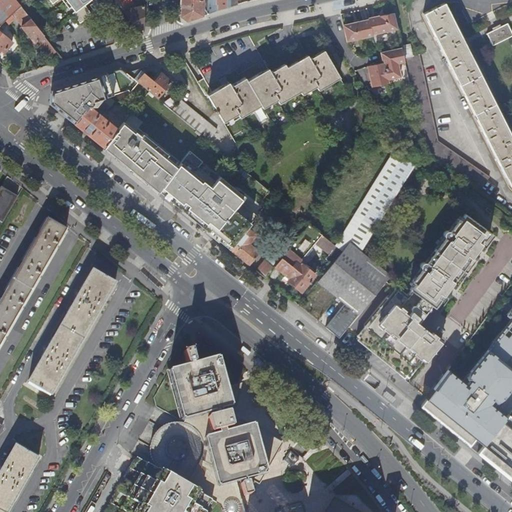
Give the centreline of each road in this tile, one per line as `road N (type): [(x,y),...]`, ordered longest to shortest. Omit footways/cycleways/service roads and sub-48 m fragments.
road 1 (primary): [(505,511),(210,269)]
road 2 (primary): [(210,269),(10,107)]
road 3 (residential): [(194,293),(66,511)]
road 4 (primary): [(0,134),(194,293)]
road 5 (primary): [(256,343),(337,411),(428,511)]
road 6 (residential): [(256,343),(396,511)]
road 7 (residential): [(10,107),(34,83),(167,39)]
road 8 (residential): [(167,39),(312,0)]
